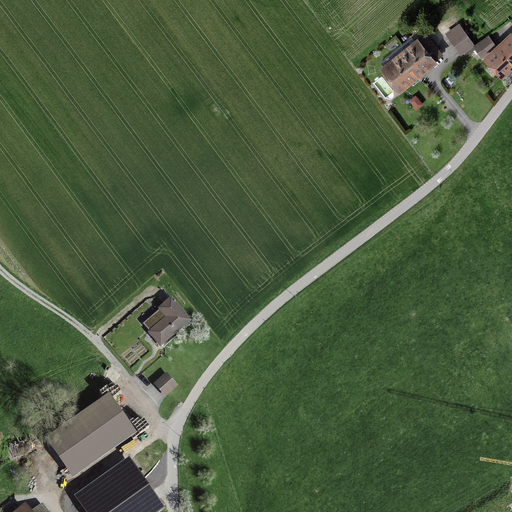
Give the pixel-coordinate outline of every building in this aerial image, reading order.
[(447,37),(460,58),(475,49),(461,28),(447,37)] [(482,62),(501,81),(511,70),(511,37),(510,36),(482,62)] [(380,76),(398,98),(444,60),(426,38),(380,76)] [(142,327),(160,350),(190,325),(171,303),(142,327)] [(163,400),(177,389),(167,377),(153,388),(163,400)] [(137,436),(109,397),(44,441),(73,480),(137,436)] [(102,511),(150,511),(126,475),(93,497),(102,511)] [(11,477),(3,482),(10,491),(18,486),(11,477)]
